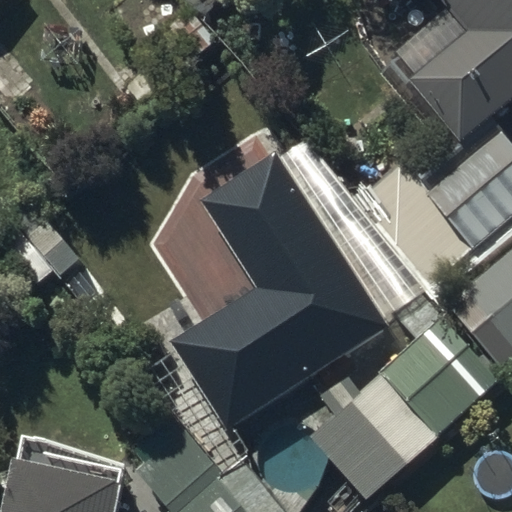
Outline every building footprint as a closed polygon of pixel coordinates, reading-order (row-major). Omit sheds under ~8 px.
[(511,0),(446,0),(458,13),(406,61),(412,68),(401,78),(472,155),(511,117),(511,0)] [(287,158),(207,209),(267,301),(187,353),(237,430),(397,325),(287,158)] [(511,357),(511,249),(450,299),(502,365),(511,357)] [(450,328),(388,385),(442,445),(507,389),(450,328)] [(388,385),(317,447),(372,508),(442,445),(388,385)] [(189,437),(139,480),(167,511),(245,511),(224,487),(229,482),(189,437)] [(19,511),(124,511),(128,493),(119,491),(123,467),(32,449),(19,511)]
